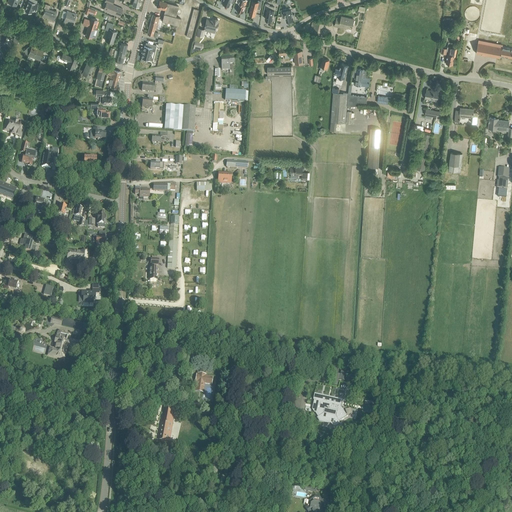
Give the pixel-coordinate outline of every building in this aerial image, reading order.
[(36,4),(37,1),(35,0),(28,0),(29,1),(25,10),(31,13),(32,10),(35,11),(38,5),(36,4)] [(58,1),(56,8),(62,10),(65,0),(61,0),(61,2),(58,1)] [(106,2),(104,8),(120,15),(122,9),(112,5),(114,0),(105,0),(105,2),(106,2)] [(236,0),(236,2),(238,3),(239,4),(237,10),(243,13),(245,6),(246,2),(245,2),(246,0),(236,0)] [(165,10),(162,21),(172,24),(172,27),(176,28),(177,25),(179,25),(181,18),(176,17),(178,6),(167,3),(159,1),(159,4),(157,4),(156,7),(158,7),(158,8),(165,10)] [(252,2),(249,14),(255,16),(257,9),(260,9),(261,2),(258,1),(257,3),(252,2)] [(42,16),(53,19),(55,12),(48,9),(49,5),(45,3),(43,7),(45,8),(42,16)] [(273,16),(274,10),(274,7),(269,6),(269,4),(265,3),(263,15),(266,15),(265,19),(274,21),(275,16),(273,16)] [(286,17),(287,21),(295,19),(294,14),(292,15),(291,9),(290,9),(290,8),(284,9),(286,17)] [(62,23),(72,26),(76,14),(67,11),(62,23)] [(152,15),(149,26),(155,28),(157,28),(158,24),(157,23),(159,18),(158,18),(158,16),(152,15)] [(342,16),(341,19),(337,18),(335,26),(343,28),(344,26),(352,28),(354,19),(342,16)] [(82,24),(88,26),(85,35),(91,37),(92,36),(96,38),(99,29),(94,28),(97,20),(92,18),(91,21),(84,19),(82,24)] [(218,22),(217,22),(218,20),(213,18),(212,21),(206,19),(205,26),(216,29),(218,22)] [(315,30),(321,32),(323,23),(317,21),(315,30)] [(108,30),(105,40),(113,43),(117,32),(113,31),(112,27),(113,24),(107,22),(105,29),(108,30)] [(153,36),(155,28),(149,26),(147,34),(153,36)] [(196,35),(203,36),(205,30),(198,28),(196,35)] [(117,54),(124,56),(127,44),(120,42),(117,54)] [(478,42),(476,53),(500,58),(500,56),(511,58),(511,48),(502,47),(499,46),(494,45),(478,42)] [(156,45),(146,43),(145,46),(144,46),(141,58),(149,60),(152,48),(155,49),(156,45)] [(194,44),(193,50),(201,52),(202,46),(194,44)] [(33,57),(39,60),(44,50),(33,45),(32,47),(29,46),(25,50),(29,54),(28,55),(33,57)] [(457,48),(447,46),(447,48),(442,48),(441,53),(448,54),(446,63),(453,64),(454,56),(456,56),(457,48)] [(285,58),(294,57),(295,64),(303,63),(302,51),(294,52),(294,53),(291,54),(290,47),(279,48),(280,55),(285,55),(285,58)] [(57,56),(57,58),(57,59),(61,61),(62,60),(63,60),(68,62),(66,68),(73,70),(74,69),(75,70),(78,64),(76,63),(77,59),(73,57),(63,53),(62,56),(59,55),(57,56)] [(229,70),(229,64),(233,63),(233,58),(221,59),(222,71),(229,70)] [(324,67),(327,68),(329,60),(323,58),(320,70),(324,71),(324,67)] [(37,70),(43,72),(47,63),(41,60),(37,70)] [(83,73),(90,76),(94,66),(87,63),(83,73)] [(338,74),(336,83),(342,85),(348,65),(341,63),(340,69),(336,68),(335,73),(338,74)] [(105,67),(100,66),(95,85),(109,89),(109,86),(117,88),(121,73),(121,72),(105,67)] [(268,75),(292,74),(292,66),(267,67),(268,75)] [(366,71),(364,70),(364,69),(356,68),(356,69),(354,69),(353,76),(355,76),(354,84),(368,86),(370,78),(366,77),(365,77),(366,71)] [(142,91),(154,92),(155,84),(143,83),(142,91)] [(72,92),(71,91),(72,88),(67,86),(63,96),(70,98),(72,92)] [(94,93),(94,95),(96,95),(101,95),(100,102),(103,103),(103,104),(111,104),(111,97),(110,97),(110,91),(103,89),(103,90),(96,90),(96,93),(94,93)] [(225,101),(244,102),(245,92),(226,90),(225,101)] [(437,101),(439,92),(426,90),(425,97),(432,99),(432,100),(437,101)] [(331,122),(330,131),(336,131),(337,122),(346,123),(347,105),(348,94),(348,93),(338,93),(333,92),(331,122)] [(348,94),(347,105),(356,106),(356,104),(366,105),(367,97),(348,94)] [(392,98),(378,96),(377,103),(387,104),(388,100),(391,100),(392,98)] [(152,108),(153,100),(143,99),(142,107),(152,108)] [(214,104),(213,131),(222,132),(224,105),(214,104)] [(41,117),(39,122),(44,124),(48,108),(42,106),(41,109),(40,114),(39,117),(41,117)] [(193,132),(195,107),(183,107),(175,106),(166,106),(164,130),(193,132)] [(459,121),(460,118),(460,116),(472,117),(471,123),(476,124),(477,113),(473,112),(473,110),(460,108),(460,111),(457,110),(456,117),(456,121),(459,121)] [(105,114),(105,112),(101,112),(102,109),(90,109),(90,113),(97,113),(97,118),(97,121),(101,121),(101,120),(109,120),(110,119),(110,117),(109,117),(110,114),(105,114)] [(442,112),(426,109),(425,115),(441,118),(442,112)] [(490,118),(489,128),(496,129),(496,131),(504,131),(504,130),(508,130),(509,121),(495,120),(495,118),(490,118)] [(13,122),(7,121),(5,131),(11,132),(10,134),(21,137),(24,123),(14,120),(13,122)] [(93,132),(90,132),(90,138),(97,139),(97,140),(100,141),(101,139),(105,139),(105,133),(99,133),(99,128),(93,128),(93,132)] [(371,128),(368,167),(378,167),(381,129),(371,128)] [(152,136),(152,142),(164,143),(164,139),(160,139),(161,136),(167,137),(167,134),(160,133),(160,136),(152,136)] [(423,133),(416,169),(424,171),(431,135),(423,133)] [(31,167),(32,166),(34,160),(35,160),(37,155),(30,153),(31,153),(27,152),(29,144),(24,143),(22,153),(25,154),(25,157),(24,157),(23,163),(26,164),(29,165),(29,166),(31,167)] [(44,153),(41,167),(50,169),(51,164),(52,165),(53,159),(52,159),(53,156),(57,156),(58,149),(52,149),(51,154),(49,154),(48,153),(48,154),(44,153)] [(461,171),(463,154),(451,152),(449,170),(458,171),(461,171)] [(79,165),(79,175),(85,175),(86,165),(96,166),(97,158),(85,158),(84,158),(84,162),(83,162),(82,162),(81,165),(79,165)] [(303,166),(296,166),(296,168),(290,167),(290,173),(291,173),(291,177),(299,177),(299,175),(302,175),(302,179),(307,179),(308,173),(302,172),(303,166)] [(507,190),(508,183),(509,169),(499,168),(498,178),(499,178),(499,181),(497,181),(497,188),(507,190)] [(231,174),(218,173),(218,183),(231,184),(231,174)] [(12,187),(1,183),(0,186),(0,194),(2,195),(3,193),(7,195),(7,197),(12,199),(15,192),(11,190),(12,187)] [(196,191),(209,191),(209,183),(196,183),(196,191)] [(499,189),(498,197),(499,197),(506,198),(507,190),(499,189)] [(149,200),(149,190),(135,190),(135,195),(140,195),(140,197),(143,197),(143,200),(149,200)] [(47,213),(49,204),(46,203),(47,203),(44,202),(45,199),(39,197),(39,198),(36,197),(35,203),(34,209),(41,210),(41,212),(47,213)] [(63,215),(64,215),(67,206),(60,204),(58,212),(52,211),(49,221),(57,223),(59,217),(62,218),(63,215)] [(84,220),(80,219),(83,209),(76,207),(76,210),(73,210),(72,215),(75,215),(73,221),(79,222),(78,226),(82,227),(84,220)] [(104,213),(98,213),(97,227),(105,227),(105,219),(106,219),(106,215),(105,215),(105,214),(103,214),(104,213)] [(168,241),(167,269),(176,269),(179,217),(171,217),(169,241),(168,241)] [(21,239),(20,245),(26,246),(25,251),(34,253),(36,247),(33,246),(33,243),(34,237),(25,235),(23,240),(21,239)] [(97,245),(98,247),(101,247),(102,246),(102,244),(104,244),(104,238),(96,238),(96,239),(93,239),(93,242),(96,242),(96,244),(97,244),(97,245)] [(79,264),(87,265),(88,252),(81,251),(81,252),(69,251),(68,258),(80,259),(79,264)] [(150,267),(149,280),(150,280),(150,283),(156,283),(156,280),(157,280),(158,268),(155,267),(155,265),(158,265),(159,260),(151,259),(151,265),(151,267),(150,267)] [(10,281),(8,287),(16,290),(16,289),(19,290),(20,284),(21,283),(18,282),(18,281),(13,280),(13,282),(10,281)] [(96,294),(99,294),(100,284),(94,284),(94,289),(93,289),(93,293),(82,293),(82,298),(84,298),(84,302),(94,302),(94,298),(96,298),(96,294)] [(50,297),(54,288),(46,286),(43,295),(50,297)] [(15,328),(15,332),(17,335),(22,336),(25,333),(25,329),(23,326),(19,325),(15,328)] [(58,333),(58,335),(58,336),(55,350),(51,349),(49,355),(64,359),(67,347),(77,349),(79,342),(69,340),(70,334),(59,332),(58,333)] [(181,369),(189,371),(189,370),(192,370),(192,365),(190,364),(182,362),(181,369)] [(197,375),(196,382),(198,382),(197,390),(204,390),(205,383),(213,384),(214,376),(206,376),(206,374),(199,374),(198,375),(197,375)] [(340,376),(329,374),(327,385),(338,386),(339,380),(340,376)] [(314,400),(312,410),(315,413),(316,413),(320,421),(333,424),(332,426),(336,427),(340,424),(339,422),(347,417),(341,406),(342,400),(315,394),(313,400),(314,400)] [(172,425),(175,409),(165,408),(159,440),(161,441),(162,442),(163,441),(169,442),(172,425)] [(23,452),(20,456),(24,461),(28,457),(23,452)] [(30,467),(31,464),(43,472),(46,468),(44,467),(45,465),(32,456),(26,464),(30,467)] [(326,510),(329,511),(331,504),(326,498),(323,500),(323,501),(322,501),(320,498),(317,500),(315,497),(309,501),(308,506),(305,508),(307,511),(311,511),(312,511),(313,511),(324,511),(325,511),(326,510)]
